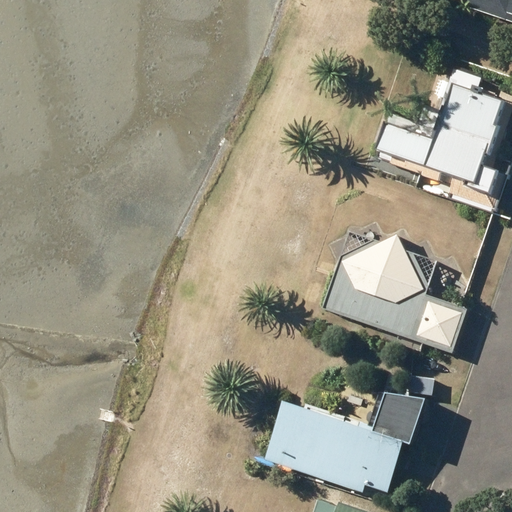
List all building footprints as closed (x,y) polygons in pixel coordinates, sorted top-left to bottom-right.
[(511,0),(459,0),(469,3),(468,7),(505,20),(507,14),(511,15),(511,0)] [(451,184),(446,196),(494,215),(511,166),(511,163),(494,157),(511,110),(511,106),(452,84),(430,143),(384,126),(373,155),(421,173),(420,176),(437,183),(439,179),(451,184)] [(425,295),(428,286),(412,254),(372,240),(341,255),(323,310),(453,355),(468,310),(425,295)] [(284,404),(264,461),(362,494),(364,487),(386,494),(394,469),(402,471),(406,460),(399,457),(403,444),(409,447),(424,401),(417,399),(380,394),(369,425),(361,422),(358,430),(284,404)] [(378,511),(340,499),(335,511),(378,511)]
